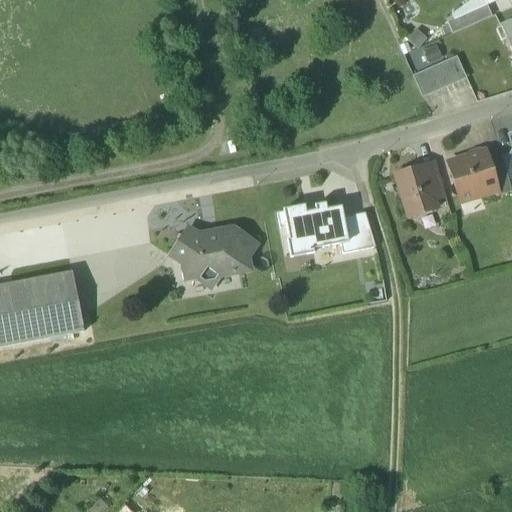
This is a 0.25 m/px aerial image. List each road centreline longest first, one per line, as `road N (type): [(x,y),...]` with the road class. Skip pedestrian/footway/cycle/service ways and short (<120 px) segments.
road 1 (residential): [(0,220),(356,149),(511,105)]
road 2 (track): [(390,511),(397,301),(356,149)]
